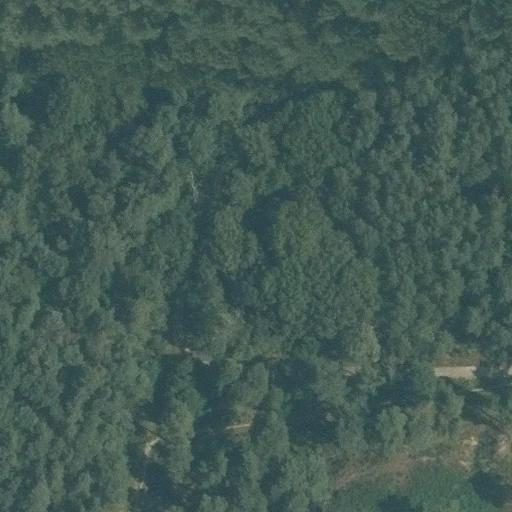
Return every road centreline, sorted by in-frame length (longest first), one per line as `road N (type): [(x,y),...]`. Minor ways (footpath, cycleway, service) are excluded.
road 1 (track): [(367,0),(285,95),(149,344),(134,465),(119,511)]
road 2 (track): [(511,360),(149,344)]
road 3 (track): [(326,39),(176,10),(0,5)]
